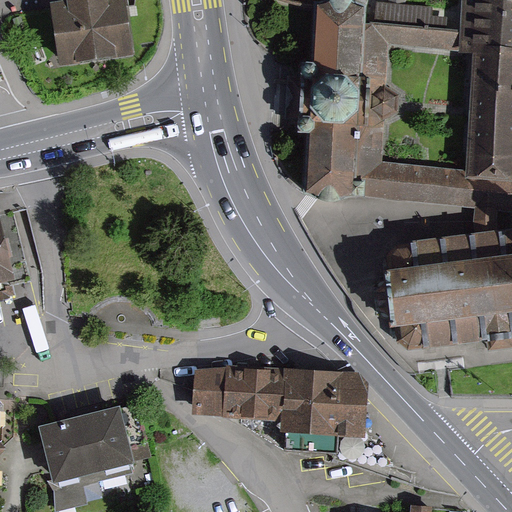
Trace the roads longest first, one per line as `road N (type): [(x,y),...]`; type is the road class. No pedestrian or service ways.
road 1 (primary): [(314,306),(253,213),(216,106)]
road 2 (primary): [(464,463),(314,306)]
road 3 (residential): [(141,359),(160,397),(212,430),(290,511)]
road 4 (residential): [(18,148),(44,205),(53,348)]
road 5 (secondary): [(18,148),(216,106)]
road 6 (residential): [(314,306),(286,341),(141,359)]
